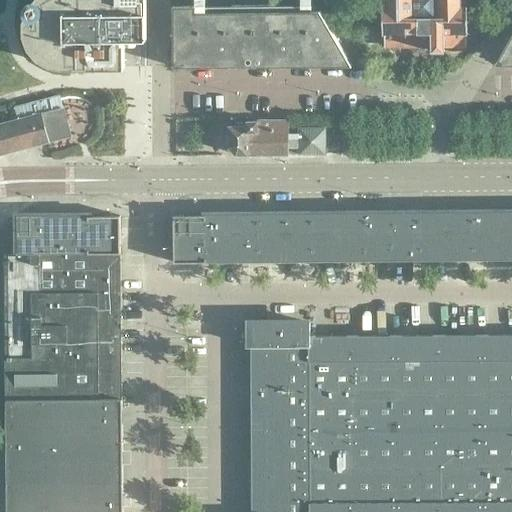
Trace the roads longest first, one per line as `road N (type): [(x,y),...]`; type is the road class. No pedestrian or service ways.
road 1 (tertiary): [(163,181),(511,180)]
road 2 (residential): [(214,296),(511,295)]
road 3 (residential): [(154,296),(155,511)]
road 4 (residential): [(214,511),(214,296)]
road 5 (tertiary): [(0,183),(163,181)]
